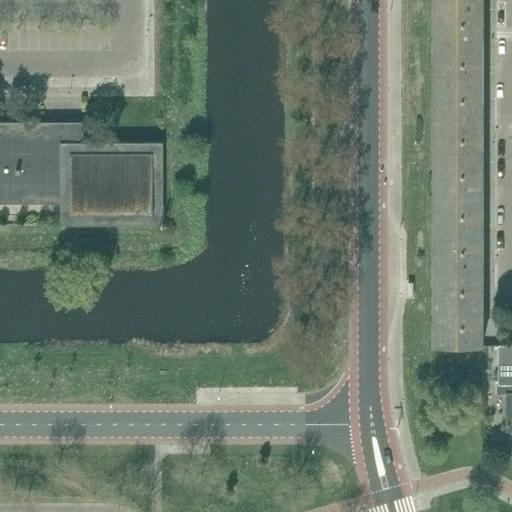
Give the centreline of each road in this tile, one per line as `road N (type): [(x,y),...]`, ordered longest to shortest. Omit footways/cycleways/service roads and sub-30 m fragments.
road 1 (tertiary): [(370,425),(369,0)]
road 2 (tertiary): [(370,425),(0,426)]
